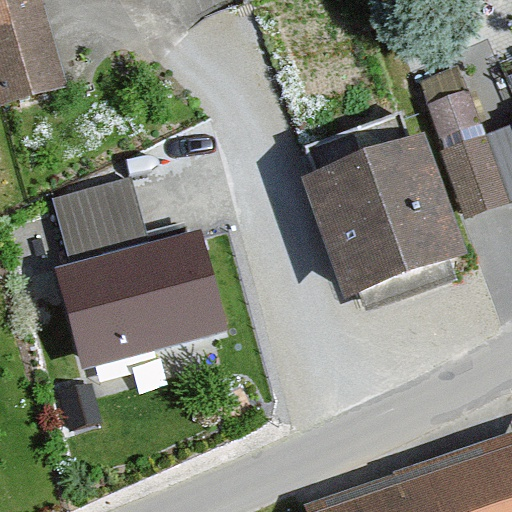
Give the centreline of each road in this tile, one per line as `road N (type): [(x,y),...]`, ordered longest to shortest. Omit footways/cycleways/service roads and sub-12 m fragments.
road 1 (unknown): [(62,33),(159,48),(201,78),(231,119),(291,250),(352,446)]
road 2 (tertiary): [(190,511),(352,446),(511,351)]
